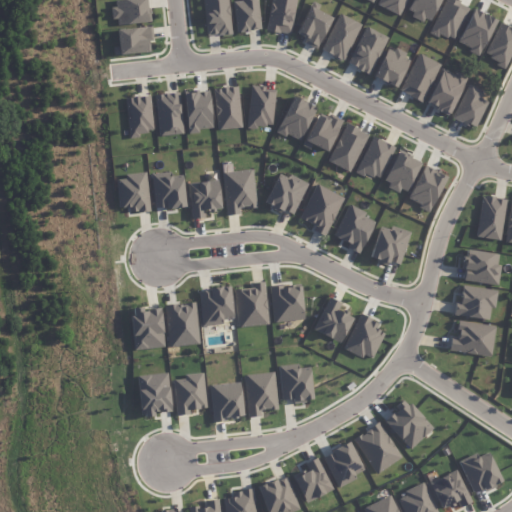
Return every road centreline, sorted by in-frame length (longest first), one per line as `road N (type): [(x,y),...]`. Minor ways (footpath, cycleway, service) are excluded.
road 1 (residential): [(160,461),(316,426),(382,385),(414,331),(455,186),(511,78)]
road 2 (residential): [(511,171),(467,165),(276,51),(111,63)]
road 3 (residential): [(153,249),(263,245),(421,302)]
road 4 (residential): [(400,358),(511,435)]
